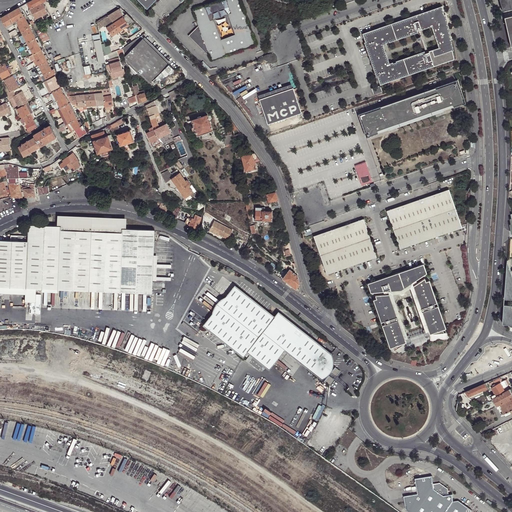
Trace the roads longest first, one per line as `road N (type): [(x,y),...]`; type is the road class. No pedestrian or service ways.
road 1 (primary): [(0,226),(74,204),(140,213),(251,267),(326,326)]
road 2 (track): [(320,511),(191,429),(113,395),(0,366)]
road 3 (unclassified): [(197,73),(276,174),(307,285),(327,309),(326,326)]
road 4 (secondary): [(466,0),(487,117),(483,274)]
road 5 (secondary): [(489,318),(502,169),(493,58)]
road 6 (unclassified): [(302,196),(315,214),(477,158)]
road 7 (unclassified): [(453,0),(477,158)]
road 8 (residential): [(197,73),(65,150)]
road 9 (residential): [(0,22),(65,150)]
road 10 (secondary): [(483,274),(472,328),(445,368),(419,375)]
road 11 (unclassified): [(383,0),(293,31),(266,52)]
road 12 (unclassified): [(511,364),(450,398),(452,413),(482,445)]
road 13 (primary): [(407,444),(456,463),(511,508)]
